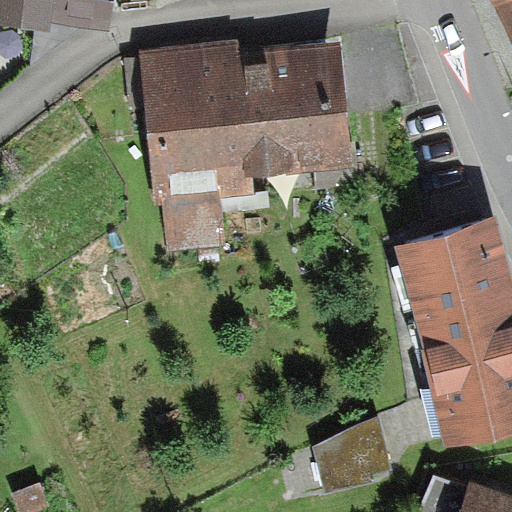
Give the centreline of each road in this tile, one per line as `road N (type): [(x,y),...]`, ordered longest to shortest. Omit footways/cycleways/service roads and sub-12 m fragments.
road 1 (residential): [(385,0),(125,33),(90,49),(0,117)]
road 2 (residential): [(443,0),(511,164)]
